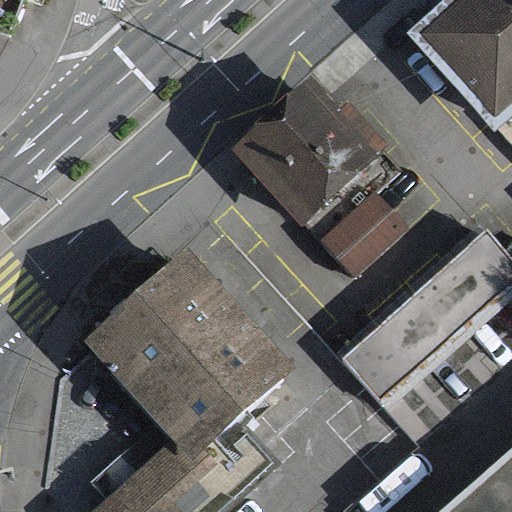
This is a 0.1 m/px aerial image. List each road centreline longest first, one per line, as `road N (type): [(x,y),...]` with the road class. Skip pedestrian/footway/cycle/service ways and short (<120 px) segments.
road 1 (primary): [(0,303),(341,0)]
road 2 (primary): [(212,0),(66,130)]
road 3 (residential): [(104,0),(66,130)]
